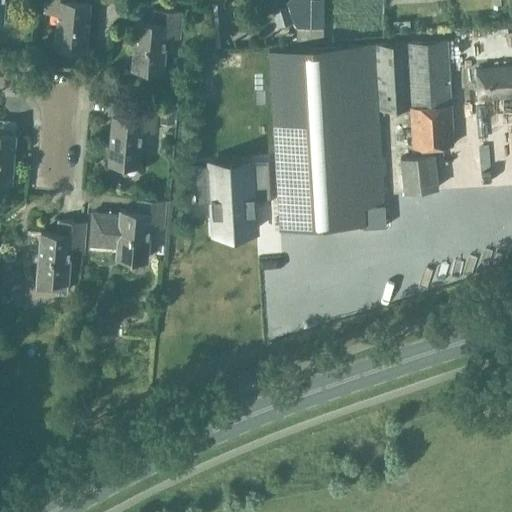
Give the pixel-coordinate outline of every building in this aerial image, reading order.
[(84,50),(85,50),(89,3),(72,1),(72,0),(46,0),(45,12),(58,13),(55,48),(56,48),(57,42),(85,45),(84,50)] [(296,0),(296,42),(324,41),(323,0),(296,0)] [(287,2),(271,7),(277,27),(293,22),(287,2)] [(154,22),(136,21),(133,68),(134,69),(135,63),(163,65),(162,70),(163,70),(166,36),(179,37),(180,10),(154,9),(154,22)] [(394,23),(394,31),(410,30),(410,22),(394,23)] [(448,41),(376,45),(376,44),(269,50),(279,229),(386,223),(380,109),(411,107),(413,148),(454,146),(448,41)] [(511,66),(490,68),(477,69),(479,97),(511,94),(511,66)] [(24,120),(27,108),(7,102),(3,114),(24,120)] [(138,165),(139,165),(142,131),(155,132),(157,106),(131,104),(130,117),(113,115),(109,163),(110,163),(111,158),(139,160),(138,165)] [(9,182),(11,182),(15,134),(0,132),(0,175),(10,176),(9,182)] [(405,192),(439,188),(435,154),(401,158),(405,192)] [(215,166),(194,167),(196,202),(212,201),(214,232),(256,230),(254,199),(270,198),(268,163),(248,164),(248,178),(215,180),(215,166)] [(146,260),(147,260),(150,225),(163,226),(165,200),(139,198),(138,211),(121,210),(121,215),(93,212),(90,244),(118,246),(117,257),(118,257),(119,252),(147,254),(146,260)] [(67,281),(68,281),(71,247),(84,248),(86,222),(60,220),(59,233),(42,231),(38,279),(39,279),(40,274),(67,276),(67,281)] [(102,321),(86,320),(86,338),(106,339),(106,327),(102,327),(102,321)]
